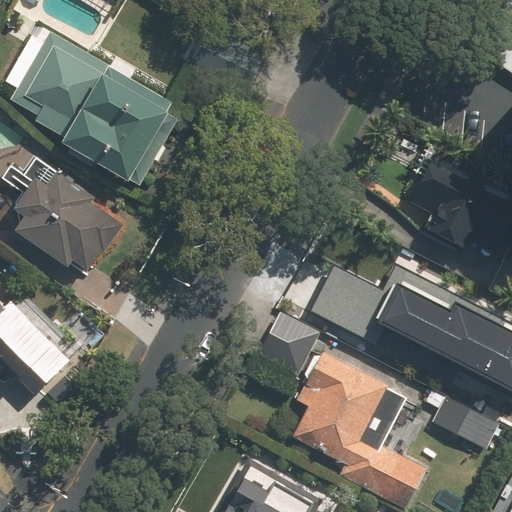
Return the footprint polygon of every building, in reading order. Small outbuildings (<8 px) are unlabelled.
[(511,87),(511,0),(508,0),(471,61),(511,87)] [(65,141),(146,188),(183,124),(169,116),(177,102),(54,29),(49,36),(35,28),(6,78),(20,86),(12,99),(40,116),(39,119),(67,136),(65,141)] [(511,116),(511,94),(473,73),(447,121),(495,147),(511,116)] [(23,169),(17,165),(8,177),(26,189),(12,208),(23,216),(14,230),(65,267),(75,253),(91,265),(125,218),(34,153),(23,169)] [(461,247),(474,225),(467,176),(440,161),(427,185),(449,197),(430,229),(461,247)] [(511,313),(397,256),(384,283),(402,292),(399,298),(425,310),(420,320),(451,335),(442,354),(511,388),(511,313)] [(0,349),(41,391),(72,360),(3,289),(0,292),(0,349)] [(302,370),(320,340),(285,320),(268,350),(302,370)] [(383,445),(409,399),(325,352),(299,400),(309,406),(294,433),(345,461),(340,471),(410,509),(431,472),(383,445)] [(442,408),(435,422),(487,449),(501,423),(429,385),(423,398),(442,408)] [(243,476),(222,511),(306,511),(312,502),(275,480),(269,490),(243,476)] [(498,511),(511,511),(511,477),(495,510),(498,511)]
